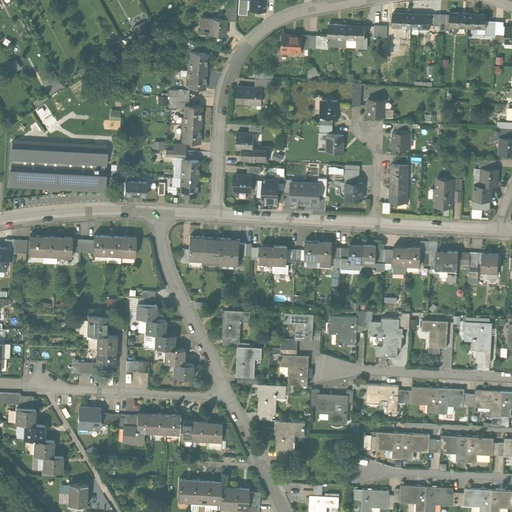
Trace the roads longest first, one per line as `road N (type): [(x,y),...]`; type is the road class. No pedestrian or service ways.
road 1 (residential): [(370,0),(281,19),(241,53),(222,93),(215,216)]
road 2 (residential): [(160,213),(169,276),(227,397)]
road 3 (residential): [(511,378),(327,367)]
road 4 (residential): [(227,397),(43,389)]
road 5 (residential): [(0,223),(160,213)]
road 6 (residential): [(215,216),(373,226)]
road 7 (residential): [(511,479),(362,472)]
road 8 (residential): [(43,389),(118,511)]
road 9 (residential): [(373,226),(502,233)]
